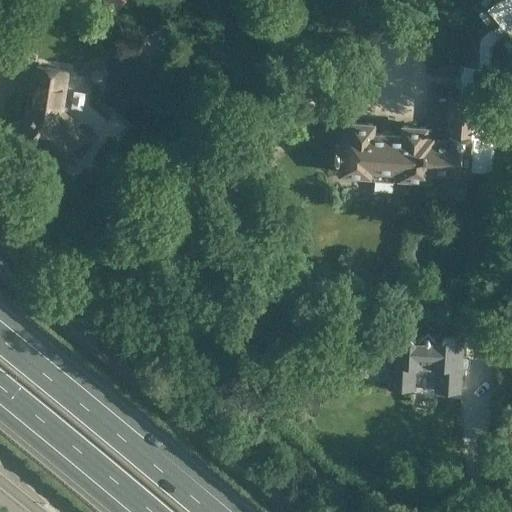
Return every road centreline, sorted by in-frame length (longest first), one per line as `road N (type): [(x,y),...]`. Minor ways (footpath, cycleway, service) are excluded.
road 1 (motorway): [(219,511),(0,330)]
road 2 (motorway): [(0,398),(135,511)]
road 3 (residential): [(98,345),(0,260)]
